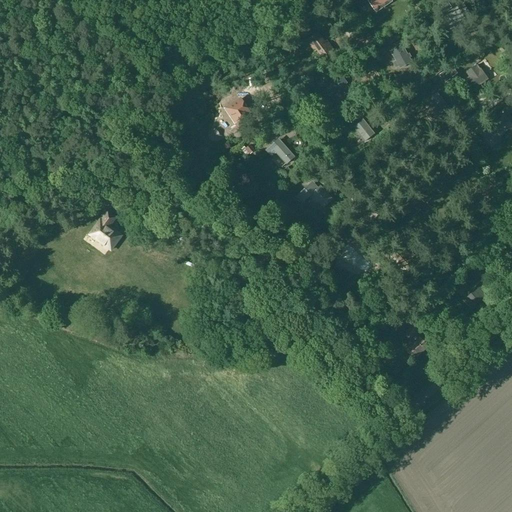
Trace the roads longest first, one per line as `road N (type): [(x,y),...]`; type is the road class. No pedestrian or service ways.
road 1 (track): [(481,345),(372,225),(252,53)]
road 2 (unclassified): [(294,511),(511,318)]
road 3 (track): [(332,0),(133,134)]
road 4 (track): [(414,152),(330,1)]
road 5 (track): [(120,0),(0,68)]
